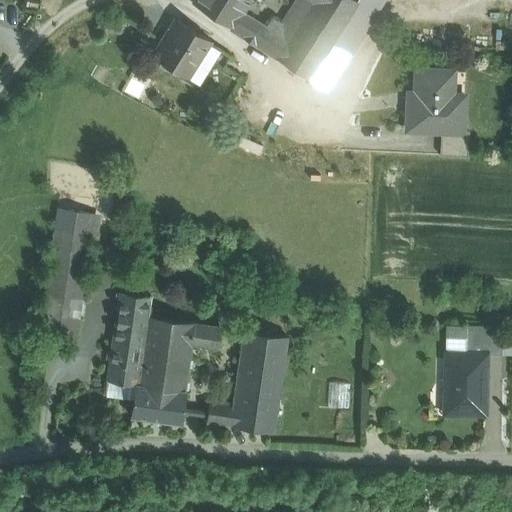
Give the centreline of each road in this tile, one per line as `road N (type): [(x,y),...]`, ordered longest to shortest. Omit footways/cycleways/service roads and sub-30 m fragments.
road 1 (unclassified): [(511,460),(414,460),(195,440),(0,456)]
road 2 (track): [(162,0),(232,45),(278,97),(327,118)]
road 3 (track): [(0,99),(72,17),(114,0)]
